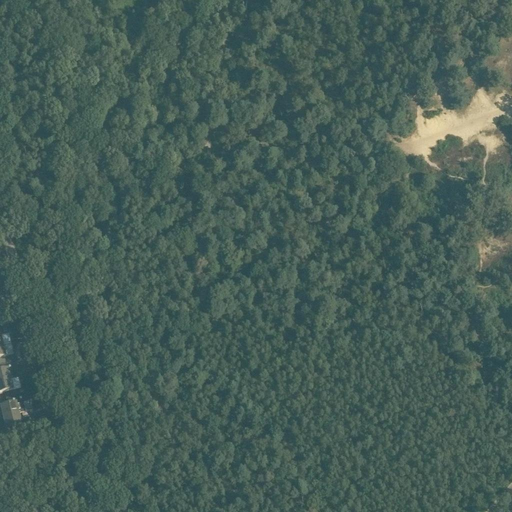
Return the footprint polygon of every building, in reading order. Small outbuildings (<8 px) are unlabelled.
[(20,332),(19,325),(0,329),(0,336),(1,336),(20,332)] [(0,359),(10,357),(12,363),(16,362),(12,345),(4,347),(0,347),(0,359)] [(0,383),(20,379),(16,362),(12,363),(6,364),(8,370),(0,371),(0,383)] [(0,383),(0,394),(14,392),(11,381),(20,379),(0,383)] [(1,407),(3,418),(19,414),(33,411),(29,394),(19,396),(19,397),(9,399),(11,405),(1,407)] [(13,434),(27,431),(31,430),(30,424),(29,418),(21,420),(19,414),(3,418),(6,429),(12,428),(13,434)] [(49,429),(46,419),(40,420),(42,430),(49,429)]
